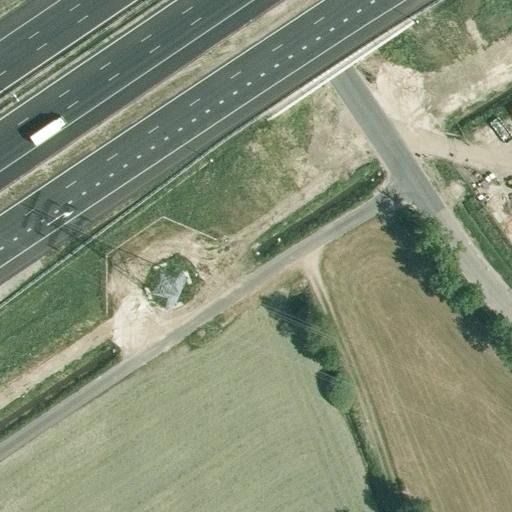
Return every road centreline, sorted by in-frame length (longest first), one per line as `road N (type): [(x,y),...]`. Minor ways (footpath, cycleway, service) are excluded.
road 1 (motorway): [(0,230),(346,0)]
road 2 (unclassified): [(511,308),(463,252),(288,0)]
road 3 (motorway): [(0,144),(214,0)]
road 4 (track): [(408,511),(322,295)]
